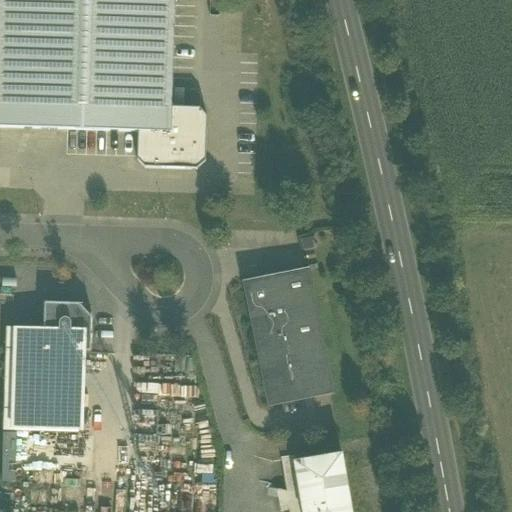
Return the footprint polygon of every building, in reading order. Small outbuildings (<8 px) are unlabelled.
[(0,0),(0,129),(138,133),(170,134),(171,109),(174,0),(0,0)] [(199,110),(171,109),(170,134),(138,133),(137,161),(145,169),(191,171),(192,165),(200,158),(206,158),(207,119),(199,110)] [(192,165),(191,171),(197,171),(206,163),(206,158),(200,158),(192,165)] [(248,290),(271,402),(298,396),(299,399),(329,393),(306,275),(275,281),(276,284),(248,290)] [(4,432),(78,435),(81,354),(91,354),(92,316),(91,315),(91,318),(80,307),(83,307),(83,306),(44,305),(43,331),(7,329),(4,432)] [(351,511),(342,456),(296,464),(294,464),(299,496),(301,511),(351,511)] [(288,498),(299,496),(294,464),(296,464),(295,457),(280,460),(281,462),(288,498)]
